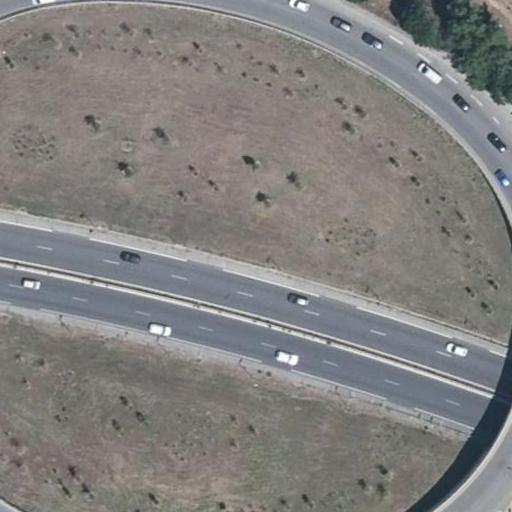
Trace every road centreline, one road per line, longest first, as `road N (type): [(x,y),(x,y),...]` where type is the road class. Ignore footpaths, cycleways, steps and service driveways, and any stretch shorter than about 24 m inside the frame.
road 1 (trunk): [(0,288),(359,373),(511,425)]
road 2 (trunk): [(511,376),(127,264),(0,240)]
road 3 (secondary): [(511,173),(446,94),(373,46),(270,0)]
